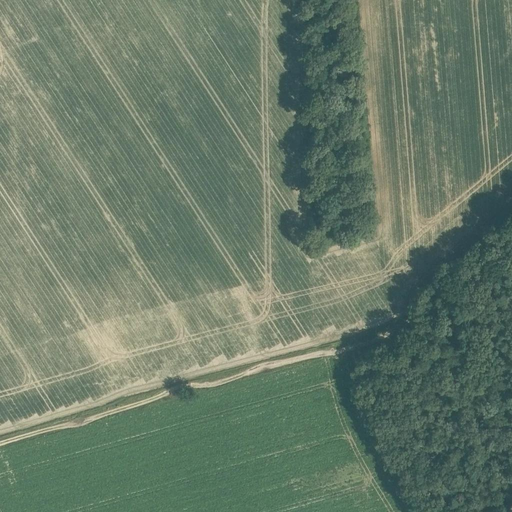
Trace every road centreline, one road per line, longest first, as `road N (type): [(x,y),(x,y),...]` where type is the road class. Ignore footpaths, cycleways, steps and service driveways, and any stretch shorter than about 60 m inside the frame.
road 1 (track): [(511,242),(429,309),(374,339),(0,442)]
road 2 (track): [(454,511),(401,422),(386,333)]
